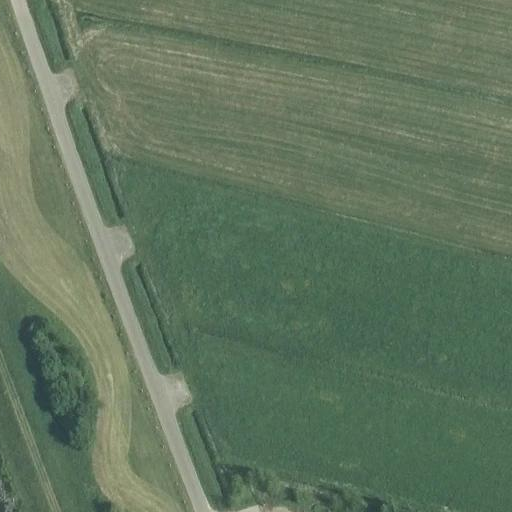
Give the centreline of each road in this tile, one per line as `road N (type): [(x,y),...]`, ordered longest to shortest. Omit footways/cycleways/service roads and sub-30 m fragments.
road 1 (unclassified): [(205,511),(15,0)]
road 2 (track): [(0,345),(63,511)]
